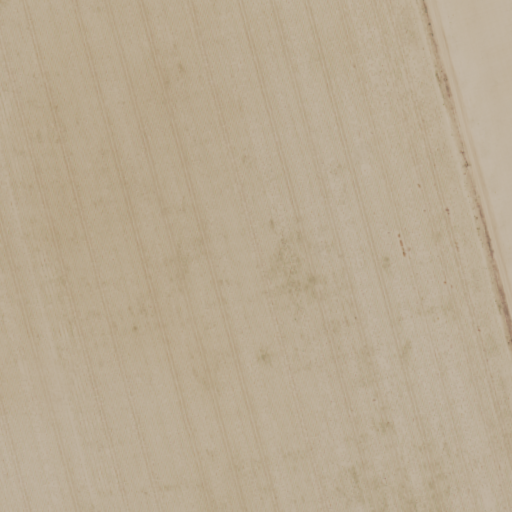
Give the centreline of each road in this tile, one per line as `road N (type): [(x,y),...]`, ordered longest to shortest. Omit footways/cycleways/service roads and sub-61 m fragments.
road 1 (track): [(154,0),(0,348)]
road 2 (track): [(511,282),(484,176),(469,166),(454,45),(439,30),(430,0)]
